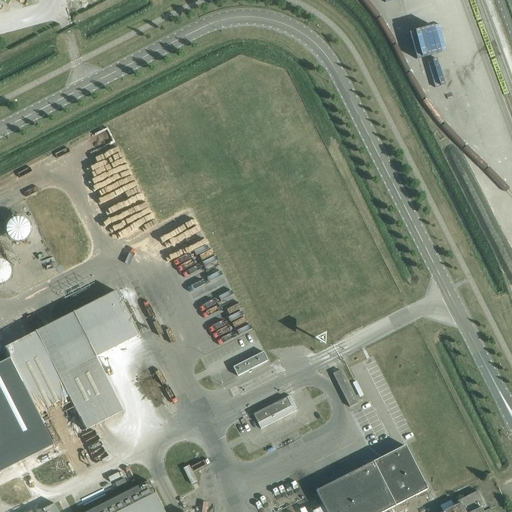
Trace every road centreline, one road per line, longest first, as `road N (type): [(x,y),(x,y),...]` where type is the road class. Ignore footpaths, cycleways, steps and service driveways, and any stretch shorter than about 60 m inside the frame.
road 1 (unclassified): [(511,418),(335,79),(317,48),(292,29),(249,15),(209,24),(0,131)]
road 2 (unknown): [(205,415),(16,511)]
road 3 (unknown): [(232,492),(340,438),(344,411),(320,362)]
road 4 (unknown): [(205,415),(130,247)]
road 5 (unknown): [(130,247),(94,187),(54,175),(0,194)]
road 6 (unknown): [(0,303),(38,296),(130,247)]
